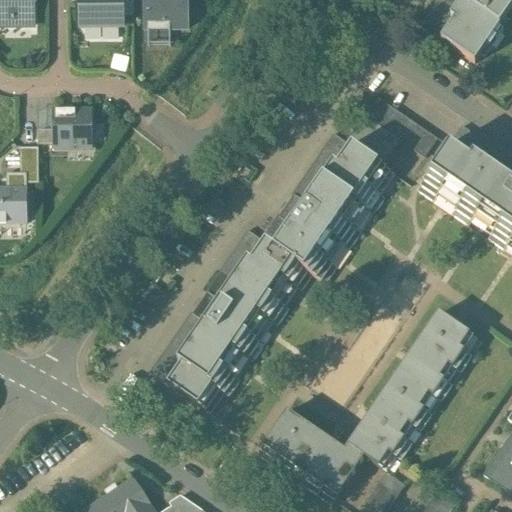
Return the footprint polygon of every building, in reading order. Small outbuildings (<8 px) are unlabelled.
[(0,0),(0,23),(12,24),(12,28),(33,28),(33,6),(37,6),(36,0),(0,0)] [(80,0),(81,29),(122,29),(121,0),(80,0)] [(145,0),(146,32),(186,32),(185,0),(145,0)] [(437,0),(419,27),(438,40),(464,0),(437,0)] [(511,0),(471,0),(442,43),(475,66),(511,11),(511,0)] [(318,70),(308,64),(299,78),(309,84),(318,70)] [(305,90),(296,83),(284,98),(294,105),(305,90)] [(437,140),(379,100),(366,119),(401,143),(424,160),(437,140)] [(52,111),(38,111),(38,133),(52,133),(52,112),(52,111)] [(94,111),(65,111),(64,112),(52,112),(52,133),(52,147),(53,153),(77,153),(77,145),(92,145),(92,141),(95,141),(95,139),(92,139),(92,125),(94,125),(94,111)] [(401,143),(366,119),(352,139),(387,163),(401,143)] [(511,161),(462,127),(449,145),(511,188),(511,161)] [(52,133),(38,133),(38,147),(52,147),(52,133)] [(335,136),(293,197),(298,201),(299,200),(312,209),(353,149),(335,136)] [(511,188),(449,145),(417,192),(433,204),(437,197),(455,210),(451,216),(468,228),(472,221),(492,235),(487,241),(504,253),(509,246),(511,248),(511,188)] [(281,255),(314,278),(327,287),(337,271),(331,266),(344,247),(350,252),(361,235),(355,231),(367,212),(373,217),(385,200),(379,195),(392,175),(353,149),(312,209),(299,200),(298,201),(285,220),(284,221),(298,231),(281,255)] [(38,150),(20,150),(20,176),(21,176),(26,176),(26,186),(38,186),(38,150)] [(20,176),(6,176),(6,192),(27,192),(26,186),(26,176),(21,176),(20,176)] [(6,192),(0,192),(0,226),(27,226),(27,192),(6,192)] [(285,220),(280,216),(262,242),(267,245),(281,255),(298,231),(284,221),(285,220)] [(249,233),(207,295),(213,299),(213,298),(226,306),(267,245),(262,242),(249,233)] [(314,278),(281,255),(267,245),(226,306),(213,298),(213,299),(199,319),(199,320),(211,328),(170,388),(211,416),(225,395),(231,399),(242,383),(236,379),(248,361),(255,365),(266,348),(260,344),(273,325),(280,329),(291,312),(284,308),(297,290),(303,294),(314,278)] [(199,319),(194,315),(152,375),(170,388),(211,328),(199,320),(199,319)] [(416,357),(449,378),(472,342),(438,321),(416,357)] [(389,399),(422,420),(449,378),(416,357),(389,399)] [(422,420),(389,399),(352,457),(368,468),(385,478),(422,420)] [(321,445),(287,423),(265,458),(298,480),(321,445)] [(511,435),(484,477),(511,495),(511,493),(511,435)] [(348,464),(322,447),(299,480),(341,508),(368,468),(352,457),(348,464)] [(392,478),(387,475),(381,485),(399,497),(406,488),(392,478)] [(133,479),(83,511),(152,511),(148,506),(150,504),(133,479)] [(399,497),(381,485),(374,494),(393,507),(399,497)] [(389,511),(393,507),(374,494),(368,504),(379,511),(389,511)] [(454,511),(456,509),(437,496),(431,505),(440,511),(454,511)] [(200,511),(178,497),(169,504),(171,506),(161,511),(200,511)]
